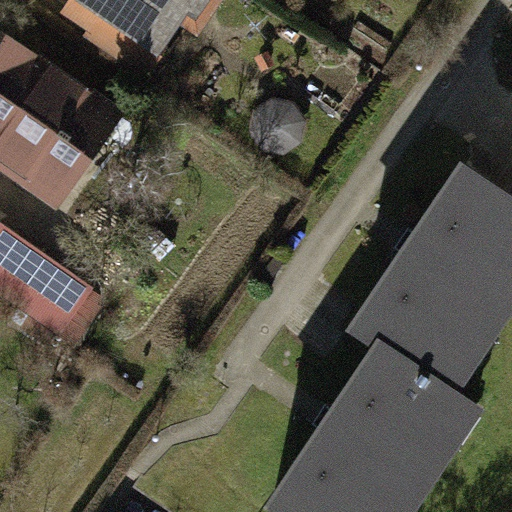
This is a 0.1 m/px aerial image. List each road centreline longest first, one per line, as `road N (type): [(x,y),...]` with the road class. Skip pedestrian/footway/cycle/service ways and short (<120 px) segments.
road 1 (residential): [(493,0),(247,352)]
road 2 (unknown): [(118,412),(49,511)]
